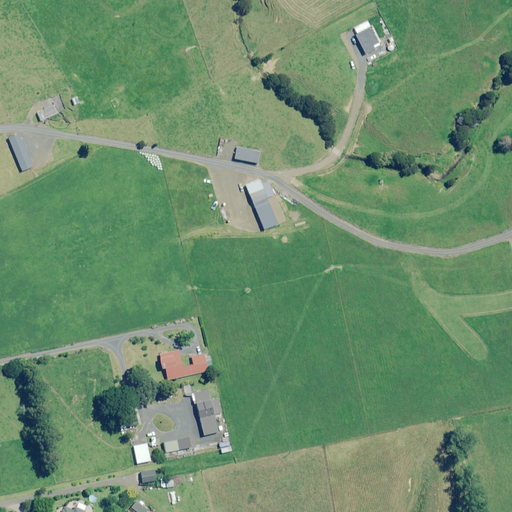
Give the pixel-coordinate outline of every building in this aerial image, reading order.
[(80,103),(77,96),(71,99),(73,105),(80,103)] [(55,104),(36,113),(40,121),(58,113),(55,104)] [(33,167),(20,134),(9,139),(22,171),(33,167)] [(256,151),(237,147),(235,159),(253,163),(256,151)] [(261,184),(259,180),(245,185),(253,204),(273,195),(268,181),(261,184)] [(210,357),(205,358),(204,352),(189,355),(191,365),(181,366),(180,365),(177,349),(159,352),(162,369),(164,368),(166,380),(208,373),(213,372),(210,357)] [(209,399),(207,389),(192,392),(201,435),(216,431),(213,416),(220,415),(217,398),(209,399)] [(150,461),(146,443),(134,446),(137,464),(150,461)] [(153,468),(141,470),(143,483),(155,481),(153,468)] [(130,507),(136,511),(145,511),(147,510),(135,500),(130,507)]
